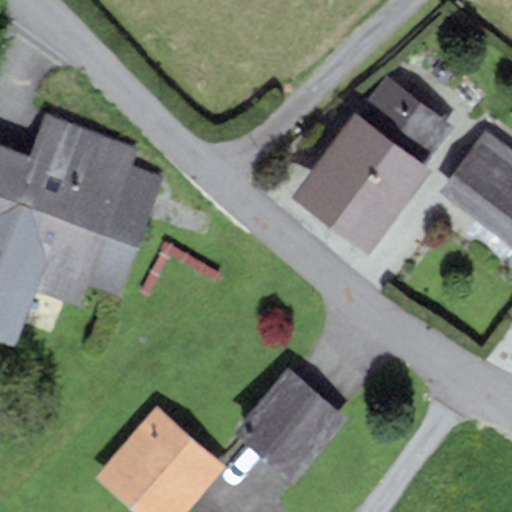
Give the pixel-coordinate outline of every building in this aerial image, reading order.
[(384,77),(293,198),(363,250),(454,130),(384,77)] [(150,202),(119,191),(132,156),(47,125),(34,160),(0,147),(0,333),(17,339),(35,290),(107,317),(150,202)] [(511,147),(493,133),(449,193),(511,238),(511,147)] [(239,423),(289,471),(340,419),(290,370),(239,423)] [(180,511),(220,465),(157,412),(103,477),(144,511),(180,511)]
